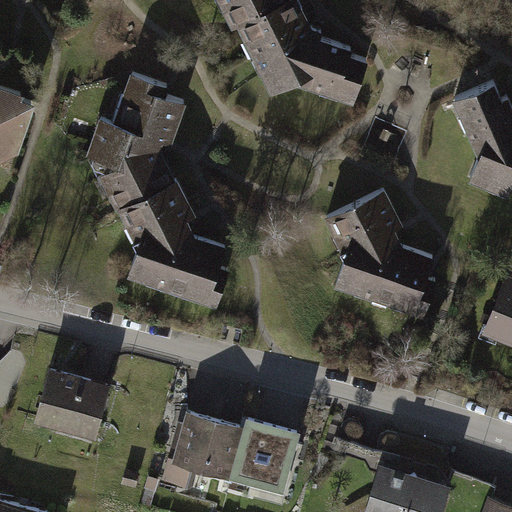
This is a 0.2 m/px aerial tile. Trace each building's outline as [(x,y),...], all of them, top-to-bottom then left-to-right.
[(237,18),(275,0),(222,0),(233,21),(237,18)] [(308,24),(296,0),(275,0),(237,18),(272,89),(295,77),(354,97),(367,58),(350,53),(352,46),(320,36),(322,29),(308,24)] [(118,205),(172,178),(156,146),(160,136),(169,139),(182,100),(162,93),(165,84),(130,72),(114,121),(99,115),(87,151),(92,153),(118,205)] [(500,97),(492,80),(456,96),(480,151),(471,175),(507,188),(511,173),(511,108),(506,94),(500,97)] [(0,156),(17,147),(31,99),(19,96),(21,90),(0,84),(0,156)] [(191,234),(182,216),(192,211),(175,177),(172,178),(118,205),(137,246),(128,274),(217,303),(228,268),(218,265),(225,245),(191,234)] [(399,220),(385,191),(328,218),(346,255),(336,283),(425,313),(437,277),(426,273),(431,256),(400,246),(390,225),(399,220)] [(511,275),(509,274),(486,330),(511,339),(511,275)] [(108,384),(51,369),(38,418),(60,423),(62,414),(98,423),(108,384)] [(240,424),(190,412),(187,423),(180,421),(176,434),(183,436),(178,460),(171,459),(166,479),(190,485),(194,466),(228,474),(232,456),(238,430),(240,424)] [(297,428),(249,416),(245,432),(238,430),(232,456),(238,457),(233,474),(282,486),(297,428)] [(441,511),(450,483),(381,464),(365,511),(441,511)] [(55,511),(0,498),(0,511),(55,511)] [(511,511),(511,506),(489,498),(483,511),(511,511)]
